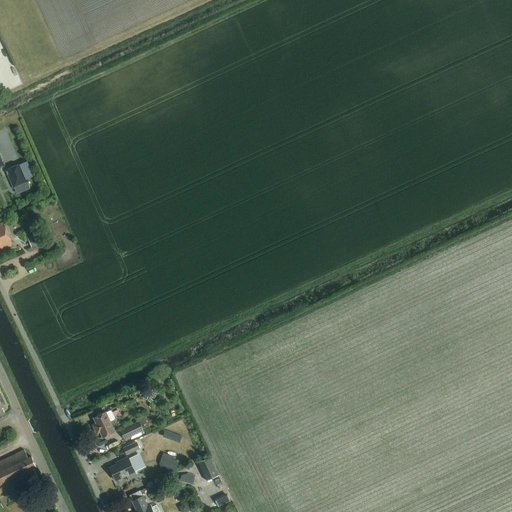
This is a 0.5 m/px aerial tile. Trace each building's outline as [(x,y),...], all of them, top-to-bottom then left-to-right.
[(20,164),(6,170),(14,188),(28,182),(20,164)] [(0,247),(1,247),(2,250),(14,245),(4,223),(0,224),(0,247)] [(43,233),(29,239),(33,249),(47,242),(43,233)] [(57,244),(46,249),(49,255),(60,250),(57,244)] [(143,396),(152,402),(158,392),(150,386),(143,396)] [(106,413),(94,418),(97,424),(102,434),(103,438),(115,432),(110,422),(116,419),(112,410),(106,413)] [(139,422),(121,430),(125,440),(143,431),(139,422)] [(137,442),(124,448),(127,455),(140,449),(137,442)] [(25,450),(2,460),(0,461),(0,494),(14,487),(16,491),(25,486),(23,483),(25,482),(25,481),(37,475),(33,468),(37,467),(32,456),(28,458),(25,450)] [(122,463),(110,468),(116,481),(127,476),(129,480),(137,476),(135,472),(138,470),(139,468),(136,461),(134,457),(129,459),(128,457),(121,461),(122,463)] [(210,457),(209,457),(198,462),(207,481),(218,475),(210,457)] [(172,459),(169,467),(176,469),(179,461),(172,459)] [(192,484),(194,479),(182,476),(181,480),(192,484)] [(160,511),(157,505),(151,508),(150,505),(148,506),(143,497),(132,502),(137,511),(135,511),(160,511)]
